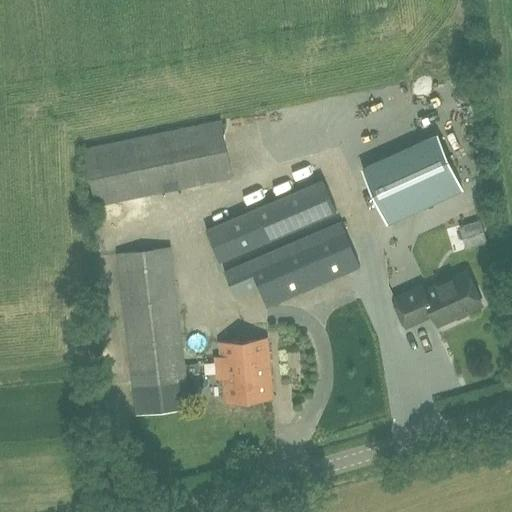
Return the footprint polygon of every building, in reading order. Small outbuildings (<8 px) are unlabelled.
[(96,204),(232,176),(221,120),(85,148),(96,204)] [(438,135),(363,169),(387,223),(463,189),(438,135)] [(337,212),(323,180),(206,230),(220,261),(337,212)] [(267,305),(360,266),(341,221),(224,271),(235,297),(259,287),(267,305)] [(478,226),(463,231),(467,242),(482,237),(478,226)] [(455,254),(466,252),(462,231),(451,233),(455,254)] [(189,408),(186,380),(170,247),(119,253),(134,386),(138,414),(189,408)] [(422,286),(394,299),(406,324),(432,312),(437,323),(481,303),(467,272),(438,285),(441,292),(427,298),(422,286)] [(220,342),(221,356),(214,356),(216,379),(223,379),(224,401),(273,397),(268,338),(220,342)] [(200,381),(203,398),(217,396),(213,378),(200,381)]
